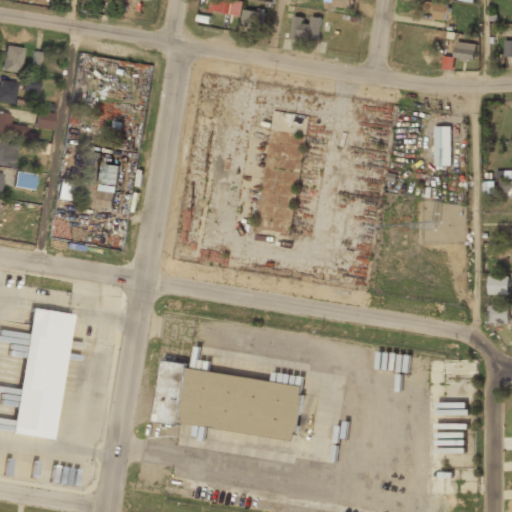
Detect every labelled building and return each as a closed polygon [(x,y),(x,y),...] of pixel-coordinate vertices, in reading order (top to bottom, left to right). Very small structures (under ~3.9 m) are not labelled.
[(242,16),(245,1),(238,0),(212,0),(210,10),(242,16)] [(353,9),(353,0),(325,0),(325,8),(353,9)] [(435,12),(434,19),(446,20),(448,3),(423,1),(422,11),(435,12)] [(243,27),(263,28),(264,12),(244,10),(243,27)] [(311,16),(311,19),(293,18),(292,37),(320,39),(322,17),(311,16)] [(454,59),(475,61),(476,43),(456,41),(454,59)] [(22,48),(4,45),(0,66),(0,69),(17,73),(22,48)] [(37,67),(39,52),(32,51),(30,67),(37,67)] [(443,69),(453,70),(455,57),(444,56),(443,69)] [(19,90),(35,93),(38,79),(22,76),(19,90)] [(15,83),(0,80),(0,102),(11,104),(15,83)] [(50,131),(53,114),(35,110),(32,128),(50,131)] [(0,132),(23,137),(25,127),(8,124),(9,114),(0,112),(0,132)] [(450,166),(451,126),(435,126),(434,165),(450,166)] [(0,165),(11,168),(15,143),(0,140),(0,165)] [(30,153),(45,154),(46,143),(30,142),(30,153)] [(119,165),(103,164),(101,183),(117,184),(119,165)] [(13,171),(11,186),(31,189),(34,174),(13,171)] [(56,199),(70,200),(72,180),(59,179),(56,199)] [(113,209),(116,186),(100,184),(96,206),(113,209)] [(509,276),(489,276),(489,294),(509,294),(509,276)] [(489,305),(489,323),(509,323),(509,305),(489,305)] [(28,308),(8,432),(49,439),(69,314),(28,308)] [(189,368),(303,386),(302,394),(304,395),(298,433),(296,432),(294,440),(180,422),(179,425),(157,422),(167,360),(190,364),(189,368)]
